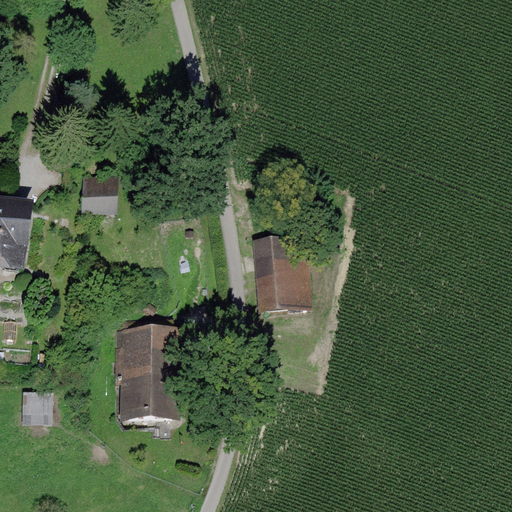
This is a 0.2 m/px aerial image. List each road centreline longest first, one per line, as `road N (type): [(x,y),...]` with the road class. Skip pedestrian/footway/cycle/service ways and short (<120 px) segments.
road 1 (residential): [(179,0),(228,212),(250,366),(231,459),(208,511)]
road 2 (track): [(63,0),(28,193)]
